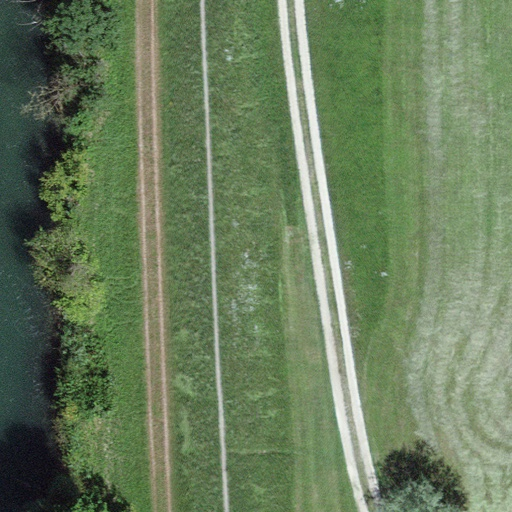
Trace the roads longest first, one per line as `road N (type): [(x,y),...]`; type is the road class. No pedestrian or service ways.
road 1 (track): [(391,511),(319,121),(320,0)]
road 2 (track): [(148,511),(138,334),(145,0)]
